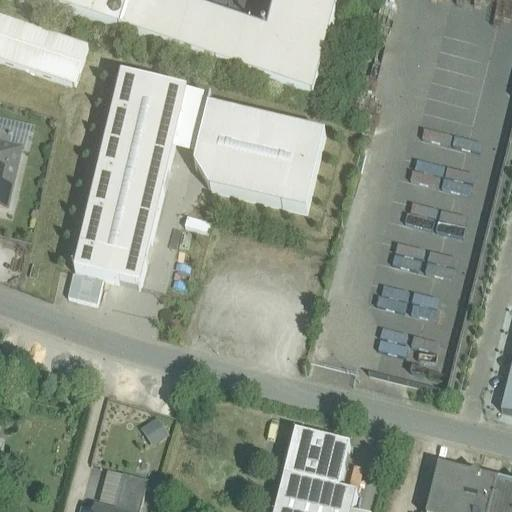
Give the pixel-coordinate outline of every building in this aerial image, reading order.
[(9,0),(50,13),(54,0),(9,0)] [(54,0),(50,13),(123,38),(136,0),(54,0)] [(278,0),(269,38),(155,0),(136,0),(123,38),(315,102),(340,0),(278,0)] [(88,51),(0,21),(0,64),(75,90),(88,51)] [(123,81),(76,278),(141,294),(188,97),(123,81)] [(13,139),(0,135),(0,151),(9,154),(13,139)] [(0,151),(0,210),(5,211),(18,156),(9,154),(0,151)] [(511,372),(501,416),(511,418),(511,372)] [(156,447),(172,437),(161,419),(145,429),(156,447)] [(350,450),(296,437),(285,481),(339,494),(350,450)] [(471,478),(439,470),(428,511),(490,511),(497,484),(480,480),(477,474),(471,478)] [(141,511),(148,486),(123,479),(114,511),(141,511)] [(339,494),(285,481),(276,511),(354,511),(358,499),(339,494)] [(511,511),(511,488),(497,484),(490,511),(511,511)]
